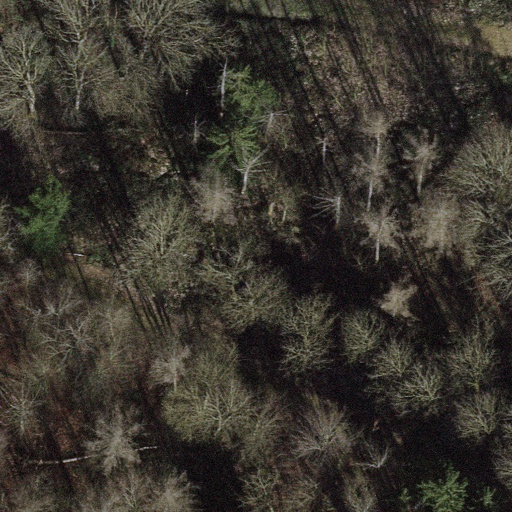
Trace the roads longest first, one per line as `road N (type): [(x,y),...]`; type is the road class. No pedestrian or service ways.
road 1 (track): [(479,511),(0,233)]
road 2 (track): [(254,0),(391,14),(511,50)]
